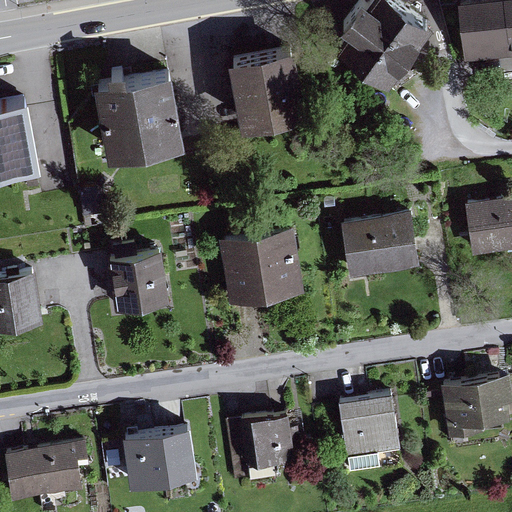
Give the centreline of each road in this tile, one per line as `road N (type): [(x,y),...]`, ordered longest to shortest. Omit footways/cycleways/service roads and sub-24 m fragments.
road 1 (residential): [(0,406),(511,333)]
road 2 (secondary): [(221,0),(0,38)]
road 3 (residential): [(511,146),(481,146),(470,135),(432,0)]
